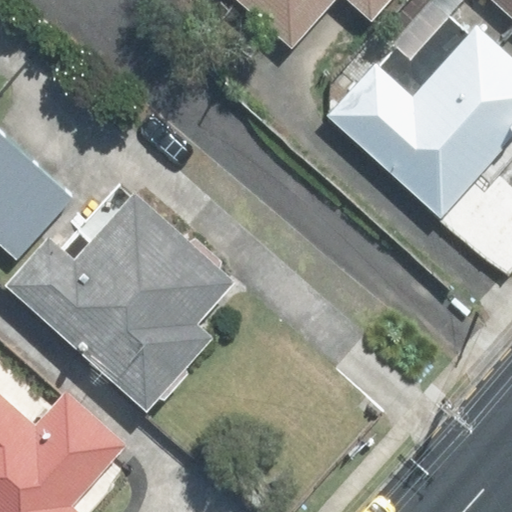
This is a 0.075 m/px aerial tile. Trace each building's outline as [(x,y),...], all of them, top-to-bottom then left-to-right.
[(255,0),(297,36),(327,0),(255,0)] [(511,0),(395,0),(319,84),(446,199),(511,126),(511,47),(503,40),(511,30),(511,0)] [(71,188),(6,128),(0,133),(0,236),(14,249),(71,188)] [(46,224),(4,269),(152,406),(230,323),(210,304),(239,273),(138,179),(72,248),(46,224)] [(43,413),(0,373),(0,511),(91,511),(96,507),(76,489),(128,432),(72,381),(43,413)]
